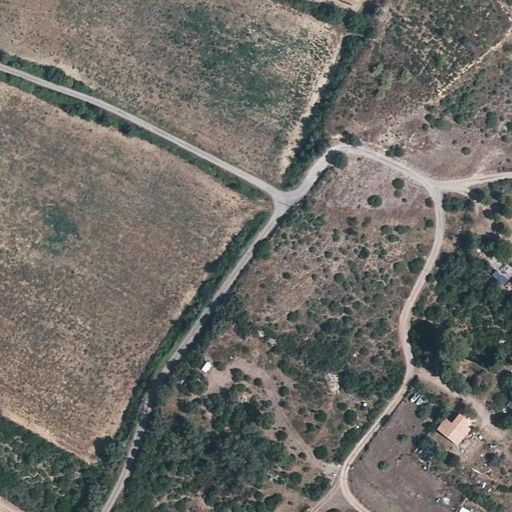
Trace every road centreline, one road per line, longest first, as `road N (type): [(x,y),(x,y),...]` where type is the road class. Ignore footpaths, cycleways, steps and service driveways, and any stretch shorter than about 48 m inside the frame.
road 1 (track): [(105,511),(161,378),(282,206),(126,110),(0,70)]
road 2 (track): [(282,206),(332,151),(344,149),(431,185),(438,203),(434,253),(403,321),(406,386),(347,462),(343,483),(366,511)]
